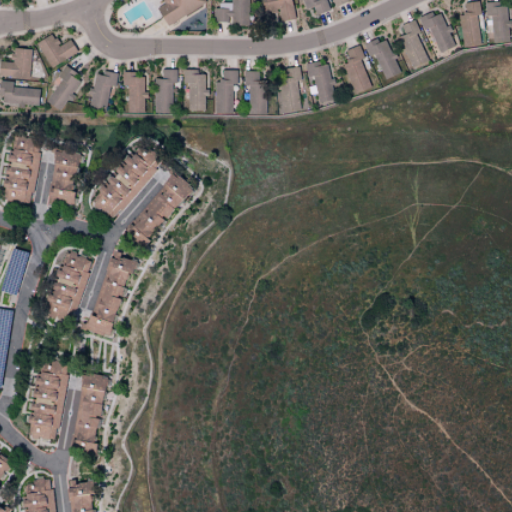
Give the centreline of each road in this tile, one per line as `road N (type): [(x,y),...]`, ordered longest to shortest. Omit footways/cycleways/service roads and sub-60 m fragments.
road 1 (track): [(474,161),(436,191),(427,222),(362,322),(395,394),(453,437),(511,505)]
road 2 (residential): [(89,6),(102,36),(119,48),(246,49),(308,42),(407,0)]
road 3 (track): [(395,394),(401,441),(458,511)]
